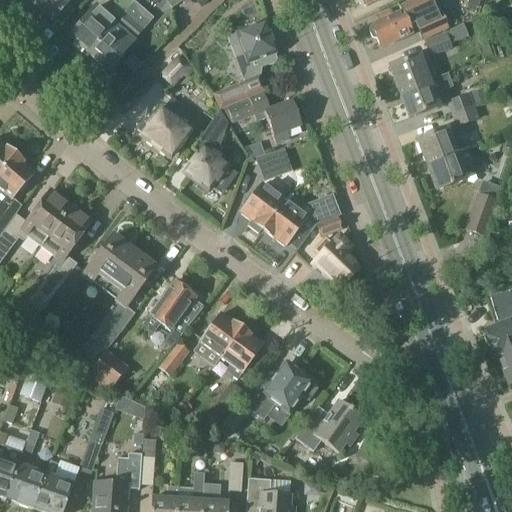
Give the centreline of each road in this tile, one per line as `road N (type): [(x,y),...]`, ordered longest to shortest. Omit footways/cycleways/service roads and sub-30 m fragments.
road 1 (secondary): [(467,428),(302,0)]
road 2 (residential): [(350,353),(151,207),(0,68)]
